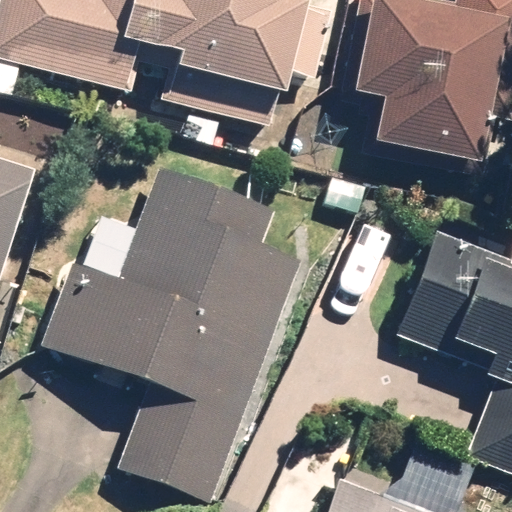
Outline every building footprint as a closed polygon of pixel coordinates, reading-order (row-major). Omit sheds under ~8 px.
[(0,0),(0,96),(4,97),(7,79),(110,94),(114,68),(148,73),(142,109),(264,127),(279,19),(265,17),(267,0),(0,0)] [(462,181),(483,42),(511,46),(511,0),(442,0),(441,8),(391,0),(342,0),(325,110),(361,116),(353,164),(462,181)] [(0,249),(21,180),(0,174),(0,249)] [(196,511),(200,511),(289,270),(248,255),(260,222),(143,178),(102,289),(62,275),(28,365),(120,399),(93,474),(196,511)] [(391,511),(323,487),(313,511),(391,511)]
